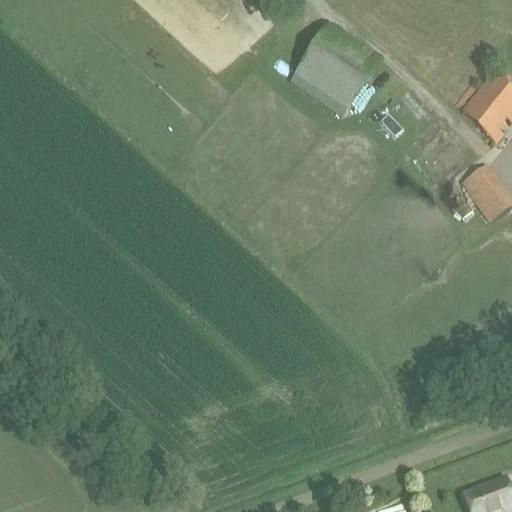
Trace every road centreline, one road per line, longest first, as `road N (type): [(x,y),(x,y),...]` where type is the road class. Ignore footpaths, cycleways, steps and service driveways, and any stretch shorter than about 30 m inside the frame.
road 1 (unclassified): [(285,511),(511,429)]
road 2 (unclassified): [(175,511),(0,361)]
